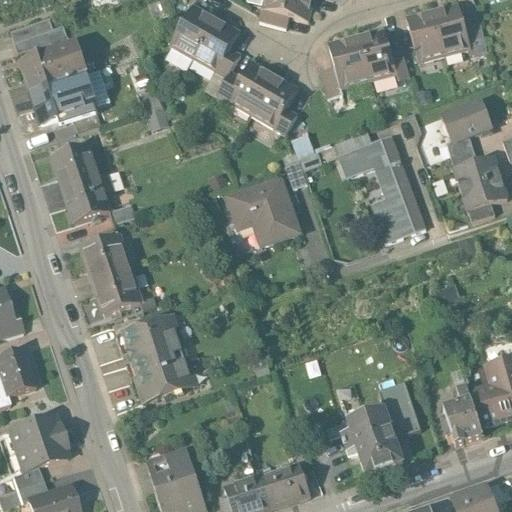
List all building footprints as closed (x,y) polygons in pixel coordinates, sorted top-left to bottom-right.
[(313,2),(307,0),(269,0),(269,4),(266,3),(263,17),(290,24),(310,28),(313,14),(310,14),(313,2)] [(458,8),(443,12),(444,15),(432,18),(444,59),(456,56),(456,58),(471,54),(465,32),(458,8)] [(207,18),(195,11),(170,54),(183,61),(185,58),(195,64),(216,27),(206,21),(207,18)] [(290,24),(263,17),(259,28),(287,35),(290,24)] [(432,18),(420,22),(419,19),(406,23),(419,69),(433,65),(432,63),(444,59),(432,18)] [(48,23),(10,38),(14,49),(48,36),(53,34),(48,23)] [(216,27),(195,64),(205,70),(204,73),(217,81),(232,55),(242,38),(228,30),(226,33),(216,27)] [(480,27),(465,32),(471,54),(472,59),(487,54),(480,27)] [(383,34),(369,38),(370,41),(359,44),(370,84),(382,81),(383,83),(396,80),(397,79),(390,57),(383,34)] [(48,36),(14,49),(18,61),(52,50),(48,36)] [(359,44),(346,48),(345,45),(329,49),(336,73),(342,95),(343,95),(359,90),(358,88),(370,84),(359,44)] [(75,52),(21,71),(31,99),(85,81),(75,52)] [(402,53),(390,57),(397,79),(396,80),(398,84),(410,81),(402,53)] [(242,61),(232,55),(217,81),(227,86),(231,79),(242,61)] [(265,74),(254,68),(243,86),(229,110),(241,117),(243,114),(253,120),(274,83),(264,77),(265,74)] [(336,73),(320,78),(328,105),(344,100),(343,95),(342,95),(336,73)] [(243,86),(231,79),(227,86),(218,103),(229,110),(243,86)] [(85,81),(31,99),(42,132),(72,122),(96,114),(85,81)] [(285,89),(274,83),(253,120),(264,126),(262,129),(276,136),(287,116),(300,94),(286,86),(285,89)] [(482,109),(441,125),(451,150),(452,151),(469,144),(492,134),(482,109)] [(96,114),(72,122),(77,139),(101,130),(96,114)] [(298,121),(287,116),(276,136),(285,142),(288,138),(298,121)] [(511,164),(511,163),(511,140),(503,144),(511,164)] [(424,233),(390,143),(338,163),(347,186),(375,175),(387,206),(371,212),(385,248),(424,233)] [(469,144),(452,151),(451,150),(446,151),(450,165),(473,157),(469,144)] [(99,182),(88,151),(53,162),(63,194),(99,182)] [(473,157),(450,165),(454,178),(477,170),(473,157)] [(477,170),(454,178),(461,197),(501,184),(494,164),(477,170)] [(99,182),(63,194),(75,228),(110,216),(99,182)] [(501,184),(461,197),(468,218),(491,210),(508,205),(501,184)] [(279,190),(228,207),(238,236),(254,231),(262,251),(297,240),(279,190)] [(491,210),(468,218),(472,230),(495,222),(491,210)] [(117,239),(81,252),(104,320),(140,307),(117,239)] [(2,296),(0,296),(0,333),(13,329),(2,296)] [(139,320),(112,329),(122,361),(130,358),(123,338),(143,331),(139,320)] [(143,331),(123,338),(130,358),(133,365),(135,372),(183,355),(171,322),(143,331)] [(23,355),(0,362),(0,414),(10,411),(7,402),(36,392),(23,355)] [(183,355),(135,372),(139,382),(134,384),(135,386),(143,407),(195,389),(183,355)] [(135,372),(133,365),(125,368),(132,387),(135,386),(134,384),(139,382),(135,372)] [(505,368),(500,365),(495,367),(492,372),(493,374),(486,376),(492,396),(468,403),(479,434),(511,424),(511,368),(506,370),(505,368)] [(465,394),(454,397),(458,410),(441,416),(443,422),(437,424),(444,442),(449,440),(454,454),(463,451),(463,450),(482,444),(479,434),(468,403),(465,394)] [(384,416),(347,428),(350,438),(341,442),(347,460),(356,457),(365,485),(403,472),(384,416)] [(53,423),(7,438),(20,479),(66,464),(63,454),(65,454),(58,432),(56,432),(53,423)] [(174,452),(143,463),(147,474),(169,466),(168,463),(176,460),(174,452)] [(176,460),(168,463),(169,466),(147,474),(159,511),(195,511),(195,510),(202,508),(185,457),(176,460)] [(299,469),(259,483),(268,511),(281,511),(310,502),(299,469)] [(39,474),(12,484),(17,497),(43,486),(39,474)] [(268,511),(259,483),(224,494),(227,503),(222,505),(224,511),(268,511)] [(17,497),(0,503),(0,511),(9,511),(21,507),(22,509),(28,507),(47,500),(43,486),(17,497)] [(47,500),(28,507),(29,511),(76,511),(70,492),(47,500)] [(495,511),(487,493),(454,507),(456,511),(495,511)]
